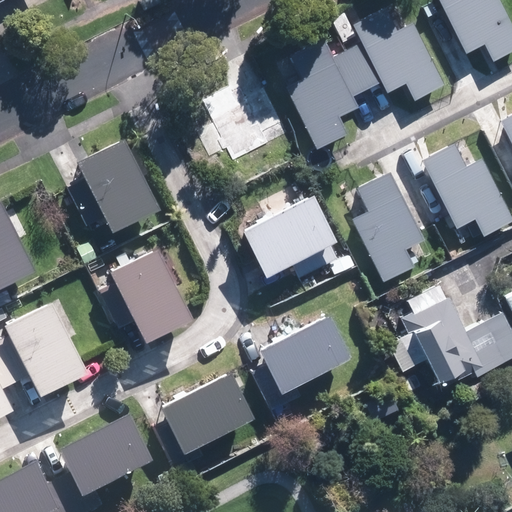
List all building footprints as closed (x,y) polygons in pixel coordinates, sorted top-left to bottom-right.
[(489,61),(511,49),(511,28),(497,0),(435,0),(462,52),(480,43),(489,61)] [(410,100),(442,84),(410,22),(393,30),(382,7),(349,23),(358,41),(378,80),(383,91),(401,82),(410,100)] [(283,87),(315,150),(347,134),(338,116),(355,107),(349,95),(329,56),(321,40),(289,56),(301,79),(283,87)] [(378,80),(358,41),(329,56),(349,95),(378,80)] [(266,86),(251,93),(241,73),(193,96),(228,167),(276,144),(269,130),(284,123),(266,86)] [(511,111),(497,119),(511,149),(511,111)] [(72,159),(81,178),(66,186),(85,223),(100,215),(107,229),(154,206),(120,135),(72,159)] [(478,235),(510,219),(479,157),(462,165),(450,142),(418,158),(452,226),(469,217),(478,235)] [(348,218),(380,280),(412,264),(403,246),(420,237),(386,170),(354,186),(365,209),(348,218)] [(260,274),(288,260),(296,276),(334,257),(326,241),(331,239),(307,192),(237,228),(260,274)] [(0,283),(31,268),(0,205),(0,283)] [(114,327),(129,320),(139,340),(186,317),(152,246),(104,269),(111,283),(96,290),(114,327)] [(511,291),(499,298),(511,322),(511,291)] [(458,327),(441,292),(394,315),(424,377),(428,375),(433,385),(467,369),(470,374),(511,355),(511,357),(511,339),(497,309),(458,327)] [(1,322),(7,334),(0,337),(0,354),(12,379),(25,372),(35,392),(83,369),(48,298),(1,322)] [(268,319),(260,303),(246,310),(253,325),(268,319)] [(253,343),(263,363),(249,370),(268,408),(297,394),(292,383),(348,355),(324,308),(253,343)] [(0,354),(0,409),(9,405),(0,387),(0,385),(12,379),(0,354)] [(155,403),(164,422),(151,428),(170,466),(199,452),(193,442),(249,414),(225,368),(155,403)] [(477,379),(462,386),(468,399),(483,392),(477,379)] [(123,419),(52,455),(76,501),(146,466),(123,419)] [(30,466),(0,481),(0,511),(79,511),(62,478),(41,488),(30,466)] [(341,511),(356,505),(337,467),(325,472),(333,489),(327,492),(336,511),(341,511)]
